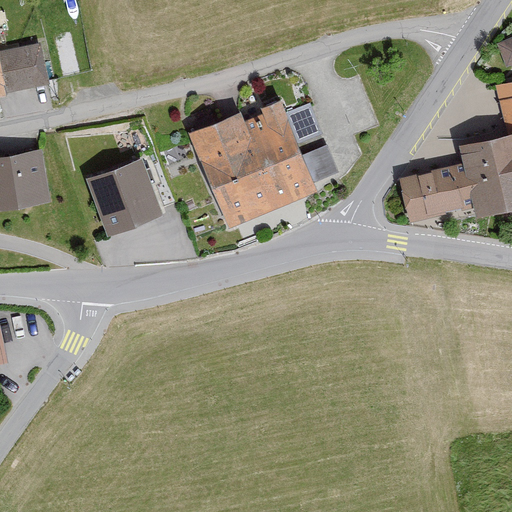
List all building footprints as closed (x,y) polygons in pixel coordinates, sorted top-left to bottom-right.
[(511,37),(496,43),(504,66),(511,63),(511,37)] [(0,90),(48,82),(40,41),(0,48),(0,90)] [(507,118),(509,129),(459,141),(463,160),(399,175),(409,218),(474,203),(477,213),(511,204),(511,78),(494,83),(503,119),(507,118)] [(317,186),(279,94),(192,130),(230,222),(317,186)] [(310,106),(294,109),(297,131),(314,128),(310,106)] [(0,203),(48,194),(38,144),(0,151),(0,203)] [(163,208),(140,153),(86,176),(110,231),(163,208)]
